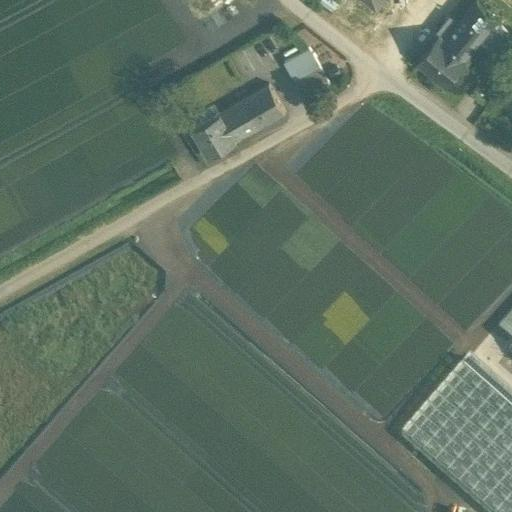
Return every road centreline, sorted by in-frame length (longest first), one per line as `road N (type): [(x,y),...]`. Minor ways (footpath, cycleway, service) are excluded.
road 1 (unclassified): [(0,291),(350,103),(369,76)]
road 2 (unclassified): [(511,199),(369,76)]
road 3 (unclassified): [(369,76),(292,28),(268,0)]
